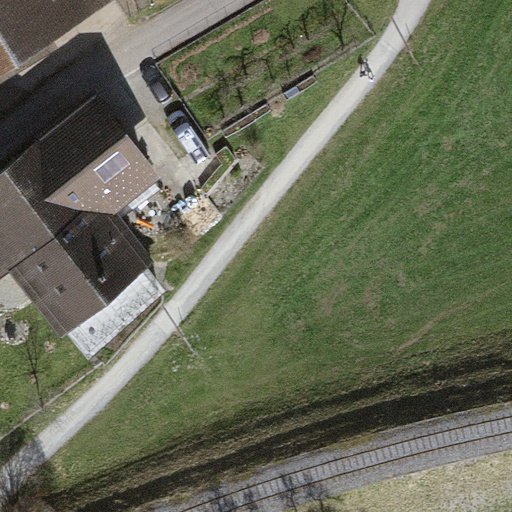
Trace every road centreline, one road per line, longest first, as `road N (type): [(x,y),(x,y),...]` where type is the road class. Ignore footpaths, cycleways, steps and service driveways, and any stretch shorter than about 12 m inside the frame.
road 1 (track): [(0,492),(172,317),(383,58),(419,0)]
road 2 (track): [(0,150),(122,60),(223,0)]
